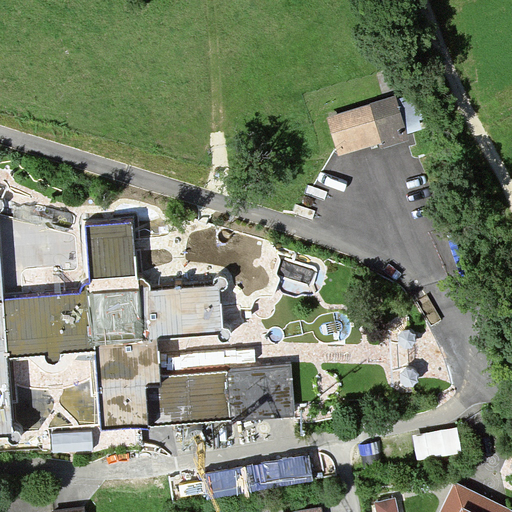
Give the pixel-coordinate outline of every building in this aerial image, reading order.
[(403,132),(392,98),(330,118),(340,152),(403,132)] [(0,277),(0,435),(12,435),(6,350),(91,343),(97,430),(292,416),(289,364),(164,373),(162,337),(223,333),(219,283),(137,288),(132,221),(84,225),(89,292),(1,299),(0,277)] [(412,436),(416,461),(460,453),(456,429),(412,436)] [(509,511),(453,485),(440,511),(509,511)] [(397,511),(395,498),(374,503),(376,511),(397,511)]
